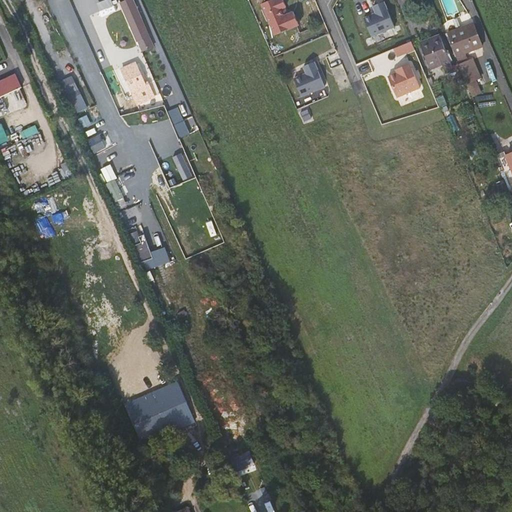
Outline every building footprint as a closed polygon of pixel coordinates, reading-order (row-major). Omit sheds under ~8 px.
[(266,0),(279,31),(302,22),(297,8),(291,11),(287,12),(285,6),(289,4),(290,3),(288,0),(266,0)] [(379,10),(367,15),(375,34),(398,24),(387,0),(384,0),(377,3),(379,10)] [(140,5),(140,4),(137,5),(131,8),(148,46),(152,44),(146,31),(151,29),(142,8),(144,7),(143,4),(140,5)] [(451,33),(459,52),(474,46),(472,40),(479,37),(473,23),(451,33)] [(131,39),(138,35),(137,31),(135,28),(127,31),(131,39)] [(453,64),(440,31),(420,39),(431,64),(442,60),(445,68),(453,64)] [(473,54),(458,60),(467,80),(475,76),(482,73),(473,54)] [(310,70),(297,75),(305,93),(328,83),(318,58),(307,63),(310,70)] [(400,70),(391,73),(400,94),(423,84),(413,61),(404,65),(405,68),(400,70)] [(138,90),(151,84),(142,65),(129,71),(138,90)] [(61,86),(76,82),(72,70),(58,75),(61,86)] [(475,76),(467,80),(472,91),(480,88),(475,76)] [(72,111),(86,104),(78,89),(64,95),(72,111)] [(303,124),(313,120),(307,108),(298,112),(303,124)] [(0,115),(0,144),(0,145),(12,140),(0,115)] [(36,127),(21,132),(23,138),(38,133),(36,127)] [(7,148),(11,157),(17,154),(12,145),(7,148)] [(511,150),(500,155),(506,169),(511,166),(511,150)] [(116,180),(106,183),(111,202),(122,198),(116,180)] [(139,263),(152,258),(141,229),(128,234),(139,263)] [(113,349),(98,355),(104,369),(118,363),(113,349)] [(155,441),(194,428),(184,399),(164,405),(167,413),(148,420),(155,441)] [(180,501),(185,511),(200,511),(193,495),(180,501)]
